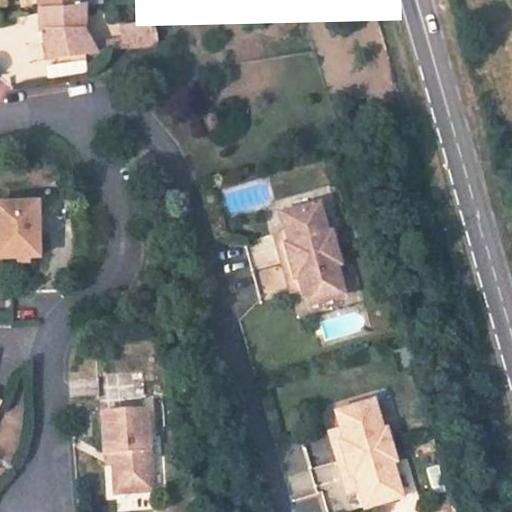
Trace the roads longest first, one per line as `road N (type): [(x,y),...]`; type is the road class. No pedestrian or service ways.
road 1 (residential): [(280,511),(190,210),(162,144),(113,106),(61,115)]
road 2 (residential): [(35,511),(45,439),(43,344),(117,272),(121,227),(108,168),(61,115)]
road 3 (secondary): [(511,351),(414,0)]
